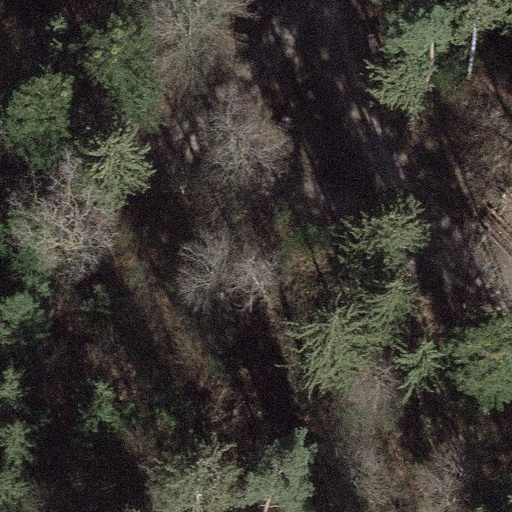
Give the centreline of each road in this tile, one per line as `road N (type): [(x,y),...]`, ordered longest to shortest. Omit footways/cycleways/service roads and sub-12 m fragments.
road 1 (track): [(0,198),(220,179),(386,221)]
road 2 (track): [(386,221),(340,0)]
road 3 (track): [(386,221),(511,305)]
